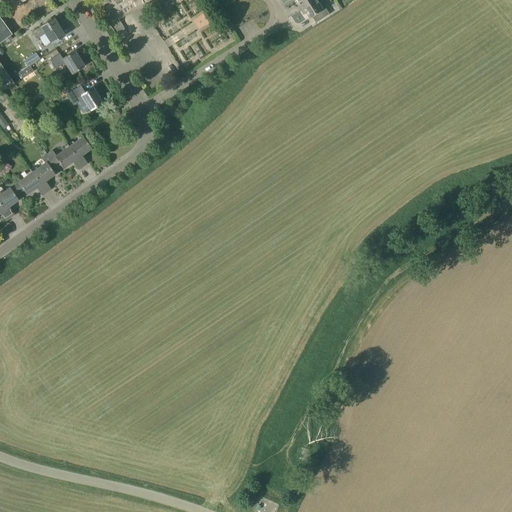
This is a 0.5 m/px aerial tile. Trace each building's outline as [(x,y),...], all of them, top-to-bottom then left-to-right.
[(0,0),(0,43),(12,34),(0,18),(0,0)] [(317,0),(319,3),(320,2),(323,0),(296,0),(295,1),(296,1),(296,0),(298,0),(300,3),(301,4),(299,6),(302,10),(317,0)] [(324,9),(320,2),(319,3),(317,0),(302,10),(304,14),(307,13),(310,18),(313,17),(317,22),(330,14),(326,8),(324,9)] [(64,35),(53,18),(40,26),(41,27),(32,32),(36,39),(45,33),(51,43),(64,35)] [(83,66),(74,51),(62,59),(59,53),(49,59),(55,69),(65,63),(71,73),(83,66)] [(25,60),(29,66),(40,59),(36,53),(25,60)] [(13,82),(0,63),(0,86),(2,90),(13,82)] [(18,71),(20,77),(30,71),(28,66),(18,71)] [(73,105),(76,103),(83,99),(90,110),(102,103),(92,87),(84,92),(80,85),(72,90),(70,87),(64,91),(73,105)] [(68,147),(82,166),(87,163),(81,155),(91,148),(83,136),(68,147)] [(78,170),(82,166),(68,147),(56,156),(51,150),(46,154),(56,167),(60,164),(63,168),(72,162),(78,170)] [(51,170),(56,167),(46,154),(41,157),(45,163),(32,172),(46,192),(51,189),(45,181),(54,174),(51,170)] [(41,196),(46,192),(32,172),(14,185),(19,192),(23,190),(26,194),(35,187),(41,196)] [(15,196),(19,192),(14,185),(10,188),(1,194),(0,193),(0,203),(10,217),(14,214),(8,206),(18,200),(15,196)] [(0,214),(5,221),(10,217),(0,203),(0,214)]
